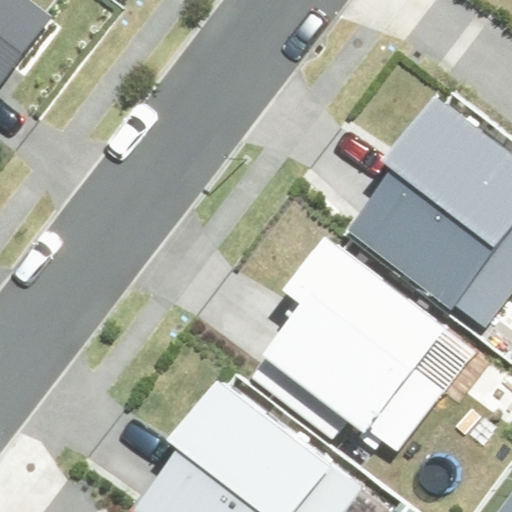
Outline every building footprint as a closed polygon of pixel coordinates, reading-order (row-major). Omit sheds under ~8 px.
[(0,0),(0,71),(54,0),(0,0)] [(362,223),(493,321),(511,295),(511,140),(446,91),(399,152),(409,160),(362,223)] [(261,370),(339,428),(358,403),(408,440),(452,380),(426,362),(457,320),(337,232),(300,281),(317,294),(261,370)] [(155,511),(346,511),(372,479),(228,368),(183,427),(195,436),(143,502),(155,511)] [(511,511),(511,479),(486,511),(511,511)]
